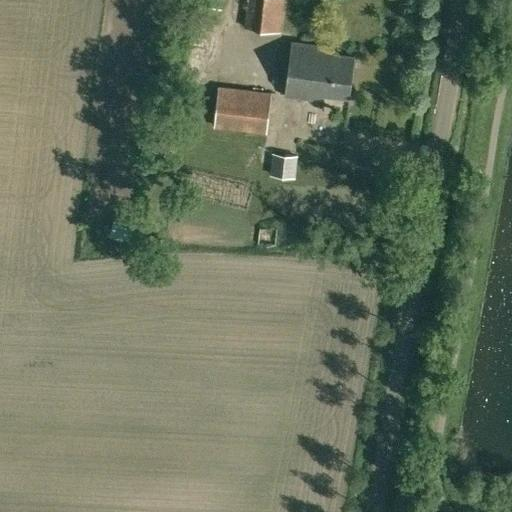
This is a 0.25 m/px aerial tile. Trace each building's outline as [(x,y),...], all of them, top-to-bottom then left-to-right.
[(224,0),(196,0),(196,1),(222,9),(224,0)] [(283,0),(248,0),(246,27),(280,31),(283,0)] [(355,53),(333,51),(334,44),(292,39),(286,96),(322,100),(323,97),(349,100),(355,53)] [(272,93),(219,87),(215,126),(267,132),(272,93)] [(161,99),(158,110),(178,114),(181,104),(161,99)] [(167,154),(177,121),(155,117),(145,147),(167,154)] [(297,155),(272,152),(269,174),(296,178),(297,155)] [(128,242),(136,212),(117,207),(108,236),(128,242)] [(279,229),(258,228),(256,245),(277,246),(279,229)]
